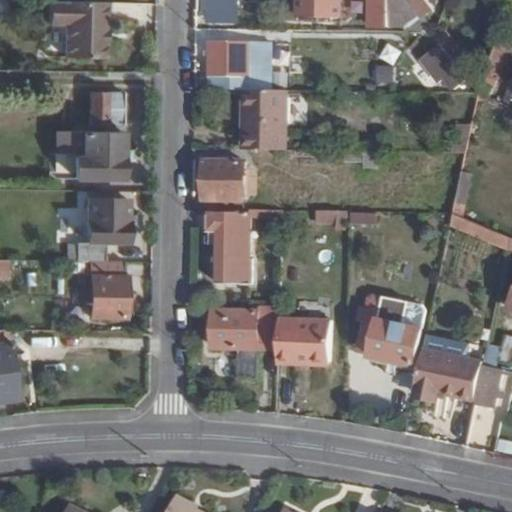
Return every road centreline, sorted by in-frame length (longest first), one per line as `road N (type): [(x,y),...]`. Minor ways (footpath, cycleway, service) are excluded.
road 1 (residential): [(178,0),(171,435)]
road 2 (residential): [(511,484),(322,446),(171,435)]
road 3 (residential): [(171,435),(0,446)]
